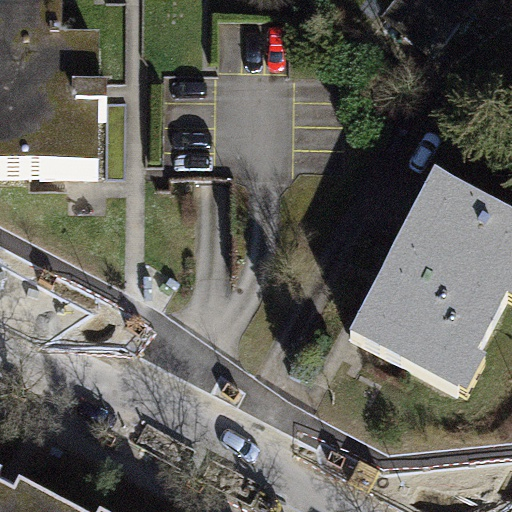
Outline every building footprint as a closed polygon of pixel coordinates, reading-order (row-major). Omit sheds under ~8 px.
[(0,0),(0,174),(113,175),(113,80),(113,48),(68,48),(68,0),(0,0)] [(478,0),(401,0),(385,21),(437,60),(480,1),(478,0)] [(403,233),(428,162),(387,147),(361,219),(403,233)] [(511,212),(442,177),(359,337),(471,395),(511,314),(511,212)] [(81,511),(15,478),(0,470),(0,511),(81,511)]
